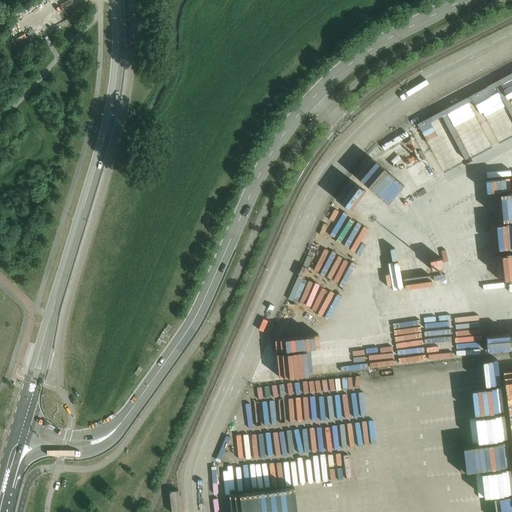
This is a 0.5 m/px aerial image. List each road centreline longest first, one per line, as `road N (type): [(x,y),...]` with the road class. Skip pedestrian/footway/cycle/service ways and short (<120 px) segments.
road 1 (tertiary): [(125,418),(194,320),(269,157),(315,96)]
road 2 (tertiary): [(52,307),(109,118),(116,0)]
road 3 (tertiary): [(315,96),(386,40),(466,0)]
road 4 (tertiary): [(52,307),(13,430)]
road 5 (tertiary): [(27,425),(52,307)]
